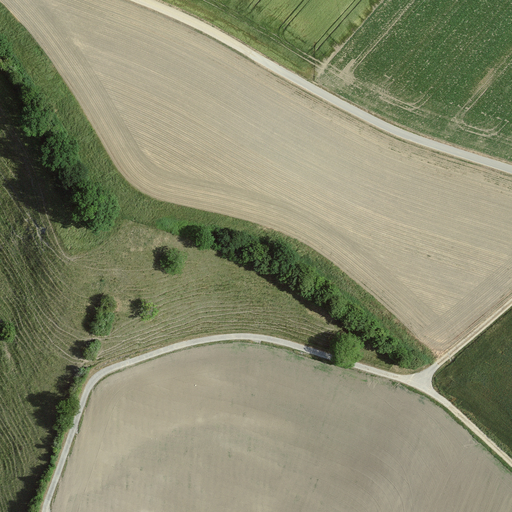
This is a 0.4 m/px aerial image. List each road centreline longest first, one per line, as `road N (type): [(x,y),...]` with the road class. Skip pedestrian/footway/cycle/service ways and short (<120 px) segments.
road 1 (track): [(511,464),(414,380),(262,338),(227,337),(112,368),(90,383),(46,511)]
road 2 (track): [(511,170),(341,107),(137,0)]
road 3 (track): [(511,300),(414,380)]
